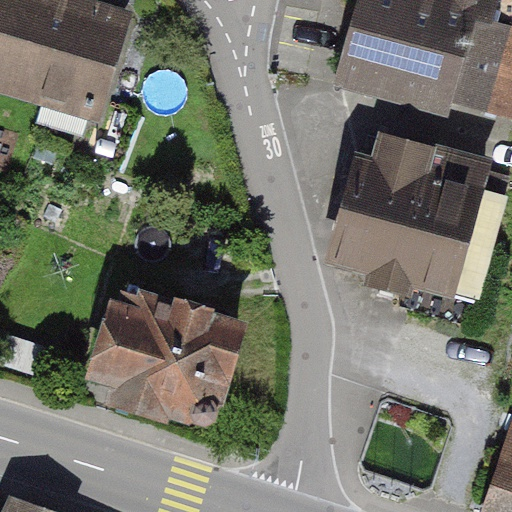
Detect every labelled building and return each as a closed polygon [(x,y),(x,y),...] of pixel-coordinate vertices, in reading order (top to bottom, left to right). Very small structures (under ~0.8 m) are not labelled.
[(5,0),(0,19),(0,83),(99,112),(124,20),(60,0),(5,0)] [(511,0),(368,0),(346,68),(511,112),(511,28),(508,27),(511,4),(511,0)] [(411,277),(478,295),(504,201),(480,195),(488,167),(389,140),(381,168),(362,163),(337,256),(380,267),(376,282),(407,291),(411,277)] [(198,418),(217,406),(241,328),(121,291),(95,375),(120,382),(115,399),(163,414),(165,408),(198,418)] [(53,353),(11,340),(4,363),(46,375),(53,353)] [(511,511),(511,436),(486,511),(511,511)] [(50,511),(16,501),(10,511),(50,511)]
